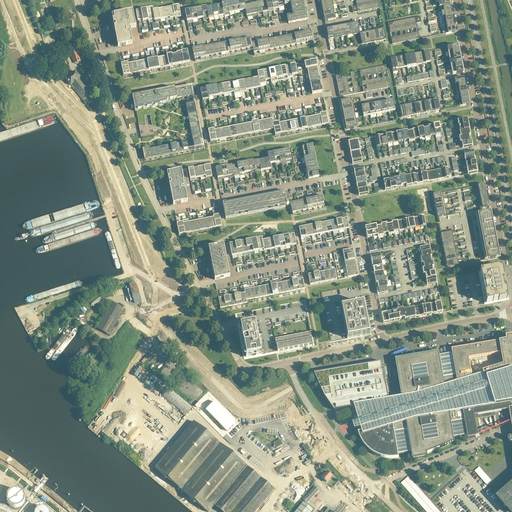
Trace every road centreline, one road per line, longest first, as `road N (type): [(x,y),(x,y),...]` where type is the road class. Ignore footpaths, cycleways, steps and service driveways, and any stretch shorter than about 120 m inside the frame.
road 1 (residential): [(382,341),(315,0)]
road 2 (residential): [(197,285),(135,162),(77,4)]
road 3 (tertiary): [(511,228),(467,0)]
road 4 (residential): [(373,485),(511,426)]
road 5 (residential): [(373,485),(285,373)]
road 6 (residential): [(382,341),(511,314)]
road 7 (unclassified): [(176,296),(124,266),(105,205)]
